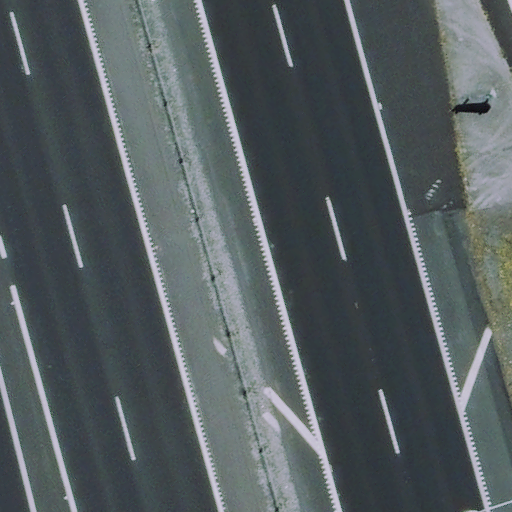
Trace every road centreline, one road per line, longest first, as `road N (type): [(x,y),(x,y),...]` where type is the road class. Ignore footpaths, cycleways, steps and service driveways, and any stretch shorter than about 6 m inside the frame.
road 1 (motorway): [(144,511),(1,0)]
road 2 (motorway): [(279,0),(419,511)]
